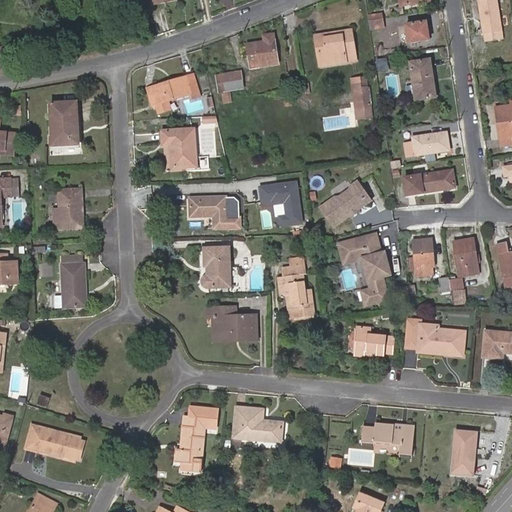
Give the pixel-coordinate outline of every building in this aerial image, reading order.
[(496,0),(484,0),(479,1),(485,40),(502,38),(496,0)] [(382,19),(369,21),(370,29),(383,27),(382,19)] [(426,23),(406,26),(408,42),(428,40),(426,23)] [(323,40),(322,35),(315,36),(320,66),(356,61),(352,31),(341,32),(342,38),(323,40)] [(342,38),(341,32),(322,35),(323,40),(342,38)] [(264,42),(247,45),(250,68),(277,64),(273,34),(263,36),(264,42)] [(0,48),(0,69),(9,68),(7,47),(0,48)] [(429,60),(410,63),(415,100),(435,98),(429,60)] [(228,90),(242,88),(240,73),(216,76),(219,92),(222,91),(224,102),(230,101),(228,90)] [(150,99),(153,106),(156,105),(159,112),(170,108),(168,101),(190,94),(191,96),(199,93),(193,75),(167,83),(167,86),(155,90),(157,96),(150,99)] [(355,103),(368,101),(366,80),(361,81),(360,78),(352,79),(355,103)] [(167,83),(147,89),(150,99),(157,96),(155,90),(167,86),(167,83)] [(244,99),(242,88),(228,90),(230,101),(244,99)] [(497,115),(511,112),(511,100),(511,101),(511,105),(496,107),(497,115)] [(76,103),(50,104),(52,146),(78,144),(76,103)] [(369,106),(356,108),(357,117),(370,116),(369,106)] [(511,112),(497,115),(501,147),(511,145),(511,112)] [(0,151),(15,152),(16,133),(0,131),(0,124),(1,120),(0,119),(0,151)] [(194,130),(162,132),(163,144),(170,144),(171,169),(196,167),(194,130)] [(414,143),(405,144),(407,156),(449,150),(446,133),(413,137),(414,143)] [(511,166),(503,168),(504,175),(511,174),(511,166)] [(452,171),(405,179),(407,195),(455,188),(452,171)] [(303,181),(302,174),(292,175),(293,179),(296,178),(297,182),(303,181)] [(0,226),(1,227),(0,198),(11,197),(10,180),(0,181),(0,226)] [(302,222),(296,181),(277,184),(277,187),(273,187),(273,185),(259,187),(261,202),(271,201),(272,204),(284,202),(286,215),(279,216),(280,226),(302,222)] [(356,208),(358,208),(370,199),(357,181),(351,185),(349,190),(340,196),(335,197),(321,207),(334,225),(350,213),(351,211),(356,208)] [(82,190),(59,191),(60,210),(54,211),(54,229),(83,228),(82,190)] [(226,219),(225,198),(190,199),(191,217),(214,216),(214,229),(239,228),(239,218),(226,219)] [(372,280),(378,302),(389,299),(384,277),(391,275),(385,252),(382,252),(380,253),(378,248),(380,247),(377,233),(338,243),(343,261),(361,256),(362,259),(368,281),(372,280)] [(432,239),(413,240),(415,258),(408,259),(409,270),(416,270),(416,276),(433,275),(432,266),(434,266),(432,239)] [(473,240),(454,242),(459,277),(478,274),(473,240)] [(506,244),(497,246),(505,287),(511,286),(511,253),(508,255),(506,244)] [(229,248),(204,249),(205,267),(206,267),(206,276),(204,279),(202,282),(204,286),(207,288),(230,287),(229,248)] [(0,282),(2,285),(19,284),(18,262),(9,262),(8,255),(0,255),(0,282)] [(81,256),(62,257),(64,295),(55,296),(56,308),(87,306),(85,265),(81,265),(81,256)] [(292,294),(295,318),(314,315),(311,292),(304,292),(302,273),(304,273),(302,258),(290,260),(291,268),(283,269),(284,278),(279,279),(281,295),(286,294),(292,294)] [(451,290),(449,281),(449,278),(440,279),(441,292),(451,290)] [(464,289),(462,279),(452,280),(453,290),(464,289)] [(372,280),(368,281),(370,288),(361,290),(366,305),(378,302),(372,280)] [(0,290),(1,291),(11,291),(19,284),(2,285),(0,282),(0,290)] [(410,301),(410,299),(408,289),(399,290),(401,302),(410,301)] [(454,304),(467,303),(466,291),(453,292),(454,304)] [(292,294),(286,294),(289,318),(295,318),(292,294)] [(236,333),(236,341),(256,341),(256,316),(235,317),(235,308),(207,308),(207,317),(212,317),(219,317),(220,334),(236,333)] [(219,317),(212,317),(213,342),(236,341),(236,333),(220,334),(219,317)] [(435,354),(436,347),(463,350),(464,334),(438,331),(438,327),(421,325),(421,321),(408,320),(405,348),(418,350),(418,352),(435,354)] [(370,329),(357,327),(354,355),(366,356),(365,359),(375,360),(375,355),(383,356),(383,353),(392,354),(394,338),(369,335),(370,329)] [(511,334),(485,332),(483,357),(502,359),(503,353),(511,353),(511,334)] [(462,356),(463,350),(436,347),(435,354),(462,356)] [(50,398),(41,394),(37,405),(46,409),(50,398)] [(193,463),(192,472),(201,472),(205,431),(215,431),(217,411),(189,409),(187,417),(183,417),(179,451),(175,451),(174,461),(181,462),(193,463)] [(262,411),(237,409),(234,437),(280,442),(282,424),(261,422),(262,411)] [(3,419),(0,417),(0,450),(3,452),(12,417),(4,415),(3,419)] [(47,452),(62,457),(69,435),(54,430),(52,431),(48,430),(47,429),(32,424),(26,446),(41,451),(42,448),(48,450),(47,452)] [(375,429),(363,428),(361,441),(371,442),(371,439),(394,441),(393,443),(401,444),(401,452),(412,454),(414,428),(376,424),(375,429)] [(477,434),(456,432),(452,476),(471,478),(474,449),(476,449),(477,434)] [(340,459),(332,458),(331,465),(339,467),(340,459)] [(193,463),(181,462),(180,471),(192,472),(193,463)] [(358,510),(356,511),(380,511),(384,503),(359,494),(354,508),(358,510)] [(44,507),(47,500),(39,496),(30,511),(52,511),(44,507)] [(56,504),(47,500),(44,507),(52,511),(56,504)]
